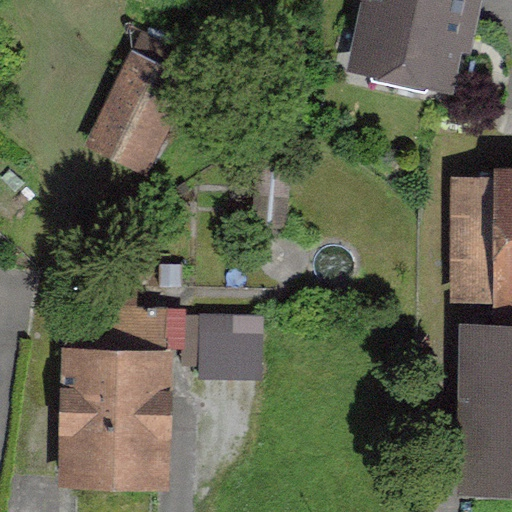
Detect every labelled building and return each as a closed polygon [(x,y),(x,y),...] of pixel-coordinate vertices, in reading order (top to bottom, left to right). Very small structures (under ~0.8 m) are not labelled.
[(459,78),(475,0),(364,0),(353,56),(459,78)] [(156,165),(200,73),(138,43),(94,136),(156,165)] [(511,166),(508,167),(501,319),(511,320),(511,166)] [(131,302),(131,326),(188,327),(188,303),(131,302)] [(202,306),(200,363),(266,365),(268,308),(202,306)] [(475,482),(511,481),(511,329),(475,329),(475,482)] [(178,497),(182,351),(76,348),(72,494),(178,497)]
